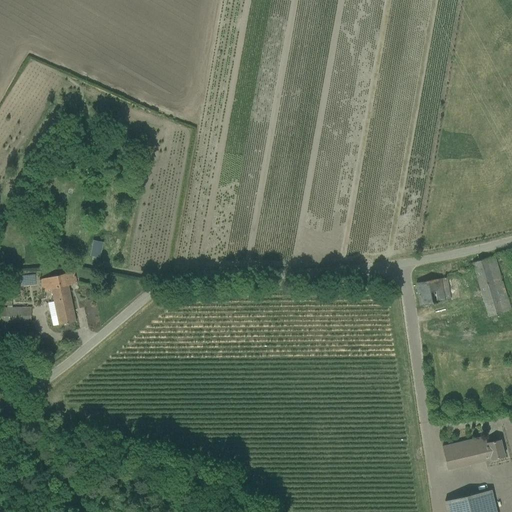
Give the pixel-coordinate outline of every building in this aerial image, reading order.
[(100,258),(103,245),(92,243),(90,256),(100,258)] [(511,311),(495,256),(472,263),(488,318),(511,311)] [(77,283),(74,271),(41,279),(43,292),(52,290),(60,325),(76,321),(68,286),(77,283)] [(450,300),(447,278),(416,283),(420,306),(450,300)] [(32,307),(12,308),(12,301),(8,301),(8,305),(6,305),(6,308),(0,307),(0,322),(31,323),(32,307)] [(442,447),(448,469),(491,459),(505,456),(500,440),(487,443),(485,436),(442,447)] [(496,511),(492,490),(444,501),(446,511),(496,511)]
